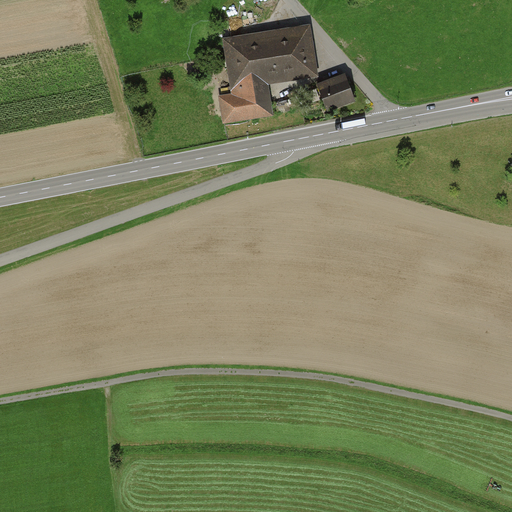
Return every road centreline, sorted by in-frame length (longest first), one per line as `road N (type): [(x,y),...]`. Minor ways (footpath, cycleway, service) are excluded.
road 1 (track): [(511,420),(278,375),(174,373),(0,403)]
road 2 (unclassified): [(291,140),(292,154),(276,163),(0,261)]
road 3 (primary): [(0,197),(291,140)]
road 4 (unclassified): [(291,0),(389,121)]
road 5 (primary): [(389,121),(511,99)]
